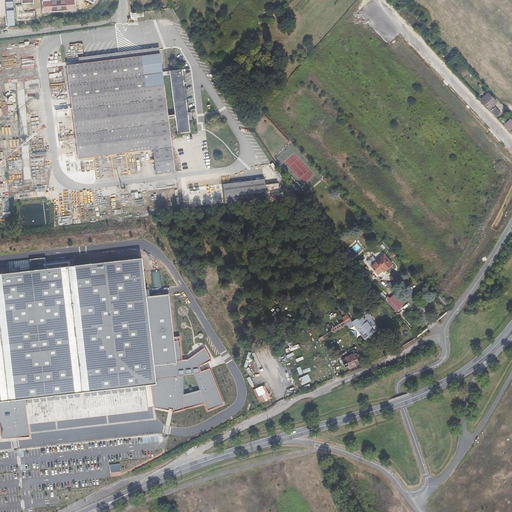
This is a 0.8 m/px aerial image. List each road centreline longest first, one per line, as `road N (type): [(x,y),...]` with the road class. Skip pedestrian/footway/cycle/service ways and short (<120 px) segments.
road 1 (residential): [(511,144),(376,6)]
road 2 (unclassified): [(442,340),(427,339),(271,411)]
road 3 (unclassified): [(442,340),(437,363),(394,387),(427,489)]
road 4 (primary): [(511,326),(453,378),(387,407)]
road 5 (unclassified): [(0,35),(123,18),(122,0)]
road 6 (unclassified): [(511,221),(445,321),(442,340)]
road 7 (primary): [(263,443),(387,407)]
road 8 (primary): [(461,447),(469,384),(511,337)]
